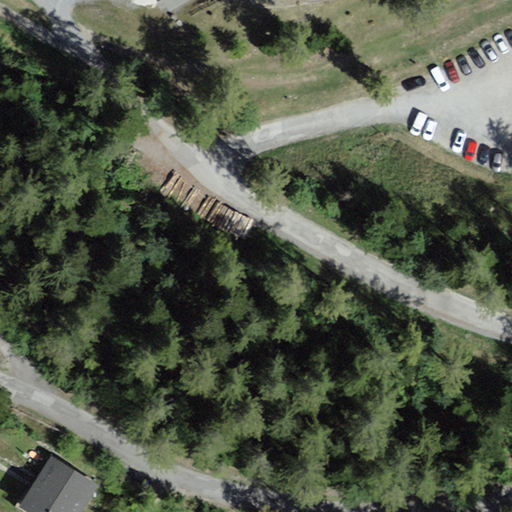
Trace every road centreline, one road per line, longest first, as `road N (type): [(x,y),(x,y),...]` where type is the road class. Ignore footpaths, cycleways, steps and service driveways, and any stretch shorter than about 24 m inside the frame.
road 1 (track): [(489,0),(417,38),(291,85),(54,38),(0,10)]
road 2 (unclassified): [(511,330),(434,301),(229,196),(214,175)]
road 3 (unclassified): [(0,388),(68,418),(166,478),(311,511)]
road 4 (unclassified): [(214,175),(222,156),(251,143),(420,117)]
road 5 (unclassified): [(77,40),(178,153),(214,175)]
